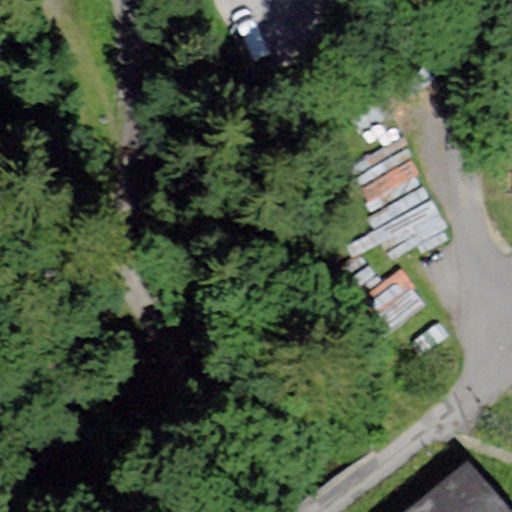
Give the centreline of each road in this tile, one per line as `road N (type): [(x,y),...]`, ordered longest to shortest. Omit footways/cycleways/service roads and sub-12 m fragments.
road 1 (track): [(100,511),(171,439),(185,405),(185,364),(171,341),(128,307),(112,278),(115,142),(102,97),(50,0)]
road 2 (residential): [(325,511),(511,367)]
